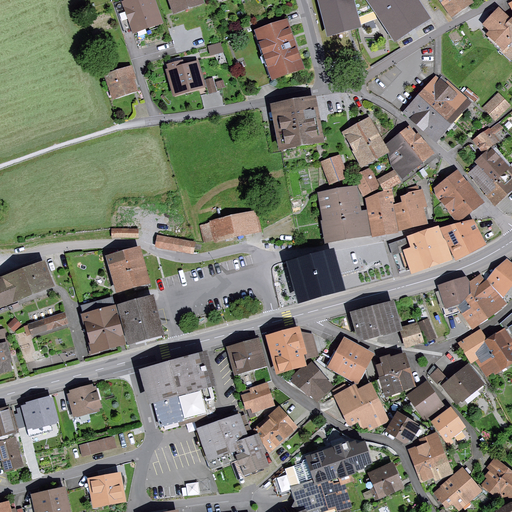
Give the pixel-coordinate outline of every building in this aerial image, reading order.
[(147,0),(124,0),(115,3),(125,32),(157,21),(151,3),(149,3),(147,0)] [(172,0),(176,9),(198,1),(197,0),(172,0)] [(319,0),(329,35),(358,27),(351,0),(319,0)] [(414,0),(372,0),(370,1),(395,39),(426,19),(414,0)] [(440,0),(441,0),(450,14),(469,2),(467,0),(440,0)] [(499,50),(509,59),(511,55),(511,42),(502,33),(509,26),(505,23),(507,20),(498,11),(486,25),(493,32),(490,36),(502,47),(499,50)] [(511,21),(509,18),(507,20),(505,23),(509,26),(502,33),(511,42),(511,21)] [(258,33),(273,77),(301,68),(285,24),(258,33)] [(181,63),(169,66),(176,91),(199,85),(195,67),(183,70),(181,63)] [(108,77),(114,95),(133,89),(127,71),(108,77)] [(206,81),(209,93),(216,91),(213,79),(206,81)] [(445,98),(459,111),(467,102),(447,84),(445,87),(436,79),(433,82),(426,90),(440,103),(445,98)] [(440,111),(451,120),(459,111),(445,98),(440,103),(426,90),(419,97),(427,105),(425,108),(435,117),(440,111)] [(490,114),(495,119),(509,107),(498,95),(491,101),(497,107),(490,114)] [(405,113),(433,139),(451,120),(440,111),(435,117),(425,108),(427,105),(419,97),(405,113)] [(273,107),(280,148),(316,142),(311,117),(314,116),(314,113),(310,114),(310,111),(316,110),(314,100),(273,107)] [(491,101),(484,108),(490,114),(497,107),(491,101)] [(386,151),(370,122),(359,128),(364,137),(365,136),(376,156),(386,151)] [(493,135),(503,128),(498,123),(484,133),(492,144),(497,140),(493,135)] [(346,135),(362,164),(376,156),(365,136),(364,137),(359,128),(346,135)] [(419,145),(407,129),(401,134),(422,159),(431,152),(423,142),(419,145)] [(474,140),(482,151),(492,144),(484,133),(474,140)] [(393,164),(402,175),(422,159),(401,134),(387,145),(394,154),(392,155),(395,160),(393,161),(394,163),(393,164)] [(481,159),(483,162),(478,166),(488,178),(492,175),(506,192),(511,186),(511,168),(508,172),(490,151),(481,159)] [(324,163),(331,182),(345,177),(338,158),(324,163)] [(485,195),(492,204),(506,192),(492,175),(488,178),(478,166),(470,173),(487,193),(485,195)] [(354,177),(362,193),(378,185),(370,169),(354,177)] [(379,180),(384,189),(398,181),(393,172),(379,180)] [(441,194),(438,195),(456,218),(461,217),(480,202),(466,184),(462,186),(454,175),(437,189),(441,194)] [(368,232),(365,218),(356,219),(353,205),(357,205),(355,191),(323,196),(328,220),(322,221),(325,239),(368,232)] [(368,200),(374,232),(394,229),(390,201),(392,200),(389,191),(368,200)] [(411,203),(412,205),(419,203),(423,202),(420,192),(402,197),(403,203),(404,205),(411,203)] [(424,222),(419,203),(412,205),(411,203),(404,205),(403,203),(392,206),(399,229),(424,222)] [(246,233),(246,232),(260,229),(256,213),(200,226),(204,241),(246,233)] [(445,240),(454,258),(483,244),(472,221),(442,229),(446,237),(445,240)] [(112,229),(112,237),(136,238),(136,230),(112,229)] [(438,232),(429,235),(428,232),(423,233),(423,232),(411,236),(411,237),(389,245),(393,255),(401,253),(406,270),(411,268),(412,270),(450,257),(444,242),(440,244),(439,240),(441,240),(438,232)] [(159,237),(157,247),(192,253),(194,243),(159,237)] [(148,281),(139,250),(123,254),(132,285),(148,281)] [(110,269),(116,290),(132,285),(123,254),(112,257),(115,267),(110,269)] [(296,265),(296,266),(291,267),(295,279),(300,278),(305,297),(340,288),(332,256),(326,257),(296,265)] [(500,296),(511,281),(511,267),(508,264),(505,264),(500,268),(488,283),(500,296)] [(13,308),(18,306),(15,297),(49,285),(45,276),(48,275),(44,267),(35,270),(33,266),(14,274),(15,278),(0,283),(0,309),(12,305),(13,308)] [(482,285),(477,277),(469,283),(475,290),(471,294),(485,315),(503,303),(486,282),(482,285)] [(436,292),(443,308),(455,304),(457,303),(458,302),(471,294),(475,290),(469,283),(468,282),(436,292)] [(465,311),(473,323),(485,315),(471,294),(458,302),(457,303),(455,304),(461,313),(465,311)] [(119,306),(128,341),(144,337),(161,332),(152,298),(147,299),(119,306)] [(82,308),(93,350),(124,342),(112,299),(82,308)] [(389,303),(380,305),(354,312),(346,315),(351,330),(359,328),(361,336),(364,336),(364,337),(397,328),(389,303)] [(25,326),(28,335),(66,323),(63,314),(25,326)] [(420,323),(427,340),(434,337),(427,320),(420,323)] [(403,331),(408,346),(422,341),(418,326),(403,331)] [(0,369),(7,368),(5,360),(10,359),(6,346),(9,345),(5,331),(0,331),(0,369)] [(309,359),(308,357),(317,355),(311,336),(301,339),(299,331),(268,340),(277,372),(303,365),(302,361),(309,359)] [(494,370),(509,361),(501,349),(497,352),(494,348),(493,349),(489,343),(483,348),(479,341),(484,338),(479,331),(461,342),(473,361),(476,359),(486,374),(494,370)] [(511,358),(511,348),(503,335),(489,343),(493,349),(494,348),(497,352),(501,349),(509,361),(511,358)] [(228,351),(234,372),(264,363),(259,342),(228,351)] [(328,365),(344,374),(358,349),(346,342),(340,352),(336,349),(328,365)] [(370,355),(358,349),(344,374),(356,380),(370,355)] [(380,378),(382,377),(407,370),(402,355),(390,359),(389,357),(381,359),(382,365),(377,367),(380,378)] [(215,409),(213,401),(215,400),(203,357),(170,367),(146,373),(160,426),(179,420),(180,422),(185,421),(191,419),(191,417),(213,411),(213,410),(215,409)] [(313,388),(321,397),(330,388),(311,367),(306,372),(303,369),(301,370),(293,377),(296,381),(294,383),(307,394),(313,388)] [(467,403),(479,394),(474,387),(481,382),(469,368),(450,384),(437,370),(431,376),(444,389),(445,389),(456,402),(462,397),(467,403)] [(387,394),(413,386),(407,370),(382,377),(387,394)] [(252,406),(255,412),(271,407),(264,383),(250,388),(252,394),(243,397),(247,408),(252,406)] [(344,385),(334,391),(336,395),(346,390),(344,385)] [(416,407),(425,420),(441,409),(424,385),(416,392),(419,397),(409,405),(412,409),(416,407)] [(337,395),(346,415),(374,401),(367,386),(357,391),(354,386),(337,395)] [(96,409),(96,408),(100,407),(95,389),(91,390),(91,389),(69,395),(71,404),(68,405),(71,416),(96,409)] [(53,421),(52,420),(56,419),(52,401),(48,402),(47,401),(24,407),(25,412),(16,414),(19,428),(34,425),(35,426),(53,421)] [(366,431),(385,422),(374,401),(346,415),(350,423),(359,418),(366,431)] [(255,431),(268,452),(294,429),(277,410),(255,431)] [(0,458),(2,457),(6,470),(21,466),(12,434),(19,432),(13,411),(8,412),(8,411),(0,413),(0,458)] [(432,423),(445,440),(461,428),(449,411),(432,423)] [(408,438),(411,440),(418,428),(396,415),(387,430),(403,440),(406,441),(408,438)] [(240,459),(235,445),(237,445),(247,441),(238,417),(200,431),(207,452),(204,453),(210,469),(240,459)] [(410,450),(420,475),(418,476),(421,481),(425,480),(423,474),(432,470),(436,480),(449,474),(434,436),(420,442),(422,446),(418,448),(418,447),(410,450)] [(246,470),(264,464),(254,438),(247,441),(237,445),(246,470)] [(112,439),(81,447),(83,455),(114,446),(112,439)] [(275,482),(279,495),(293,491),(292,487),(304,483),(304,484),(317,480),(349,473),(366,467),(365,464),(371,462),(365,445),(355,448),(355,446),(347,449),(346,444),(295,461),(297,467),(286,471),(288,478),(275,482)] [(501,503),(511,497),(511,495),(511,473),(495,460),(488,467),(494,473),(482,487),(501,503)] [(368,481),(376,499),(400,488),(390,466),(372,474),(374,478),(368,481)] [(344,481),(351,479),(349,473),(317,480),(304,484),(304,483),(292,487),(293,491),(296,501),(293,506),(298,509),(299,511),(310,511),(313,511),(317,509),(318,510),(318,511),(350,511),(342,484),(345,484),(344,481)] [(459,507),(465,502),(463,500),(475,490),(461,473),(437,494),(446,505),(452,499),(459,507)] [(97,502),(120,498),(118,488),(122,487),(124,481),(123,477),(86,484),(88,499),(96,497),(97,502)] [(187,494),(212,493),(211,479),(186,480),(187,494)] [(65,511),(61,493),(29,500),(31,505),(25,507),(26,511),(65,511)]
